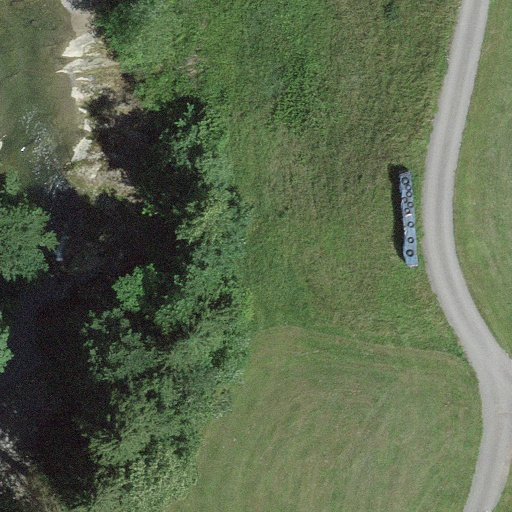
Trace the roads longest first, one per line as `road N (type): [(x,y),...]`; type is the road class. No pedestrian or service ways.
road 1 (unclassified): [(504,382),(444,262),(438,198),(474,0)]
road 2 (unclassified): [(480,511),(504,382)]
